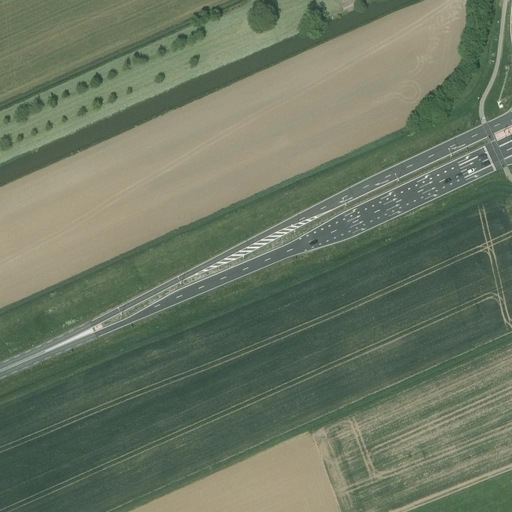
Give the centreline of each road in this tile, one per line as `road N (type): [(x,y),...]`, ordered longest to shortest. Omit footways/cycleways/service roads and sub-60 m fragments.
road 1 (primary): [(511,118),(22,361)]
road 2 (primary): [(22,361),(511,148)]
